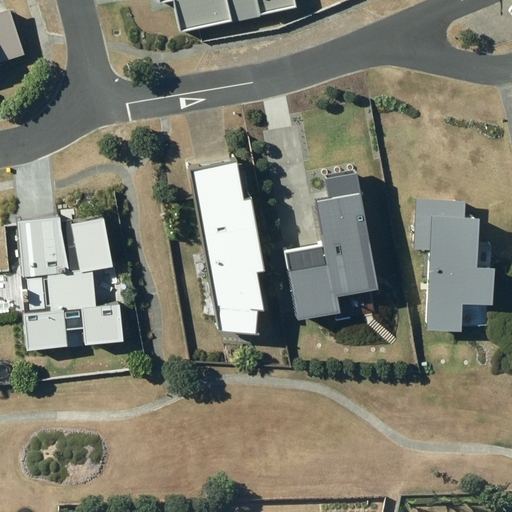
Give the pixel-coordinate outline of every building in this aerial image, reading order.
[(171,0),(177,27),(228,16),(228,13),(255,7),(257,10),(293,3),(292,0),(171,0)] [(0,52),(13,48),(0,8),(0,52)] [(219,142),(168,149),(193,316),(244,309),(219,142)] [(492,175),(485,176),(486,184),(494,182),(492,175)] [(281,249),(289,291),(329,283),(327,270),(367,263),(353,187),(323,192),(325,201),(314,203),(321,241),(281,249)] [(412,242),(410,321),(447,322),(448,297),(475,298),(476,256),(457,256),(458,205),(451,205),(451,191),(404,190),(403,242),(412,242)] [(116,335),(99,208),(15,218),(31,346),(116,335)]
